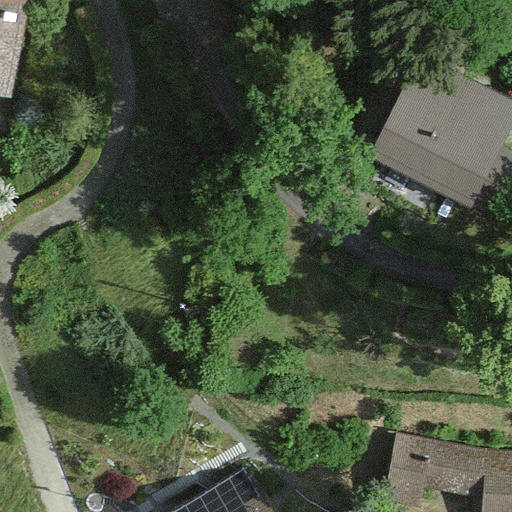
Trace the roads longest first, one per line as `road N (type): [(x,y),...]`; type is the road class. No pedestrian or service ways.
road 1 (track): [(0,289),(14,250),(84,191),(111,127),(96,0)]
road 2 (track): [(48,511),(0,353)]
